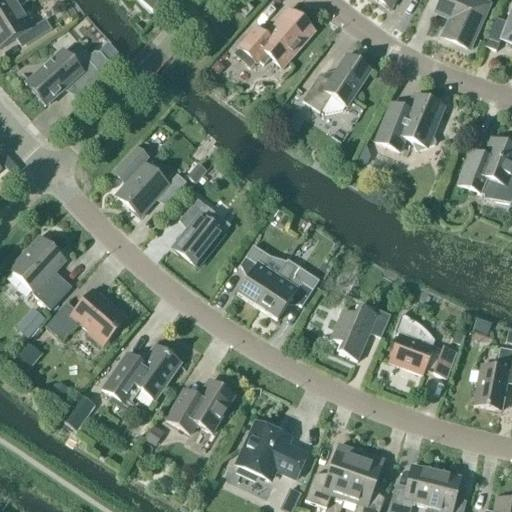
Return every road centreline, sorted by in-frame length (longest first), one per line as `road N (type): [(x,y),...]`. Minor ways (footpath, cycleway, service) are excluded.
road 1 (residential): [(511,450),(353,402),(278,366),(187,307),(49,180)]
road 2 (residential): [(215,0),(49,180)]
road 3 (residential): [(511,98),(384,48),(325,0)]
